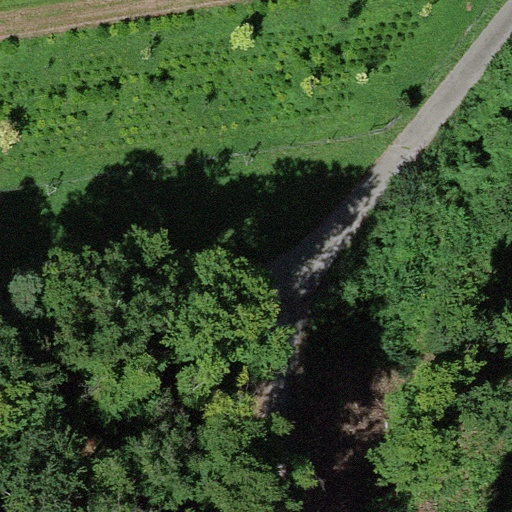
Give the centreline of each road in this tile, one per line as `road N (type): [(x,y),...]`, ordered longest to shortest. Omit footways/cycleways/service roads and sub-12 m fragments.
road 1 (track): [(277,511),(297,300),(194,325),(0,333)]
road 2 (unclassified): [(511,15),(297,300)]
